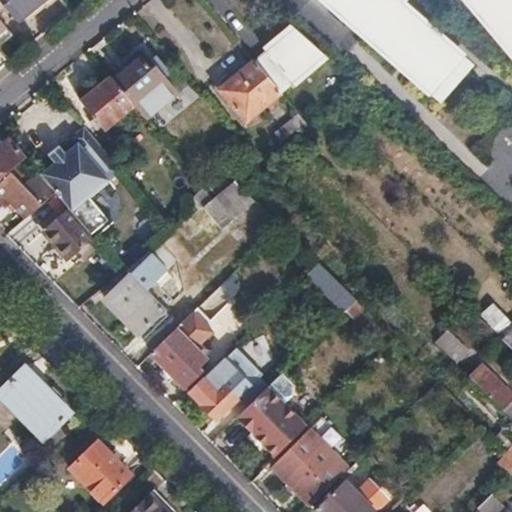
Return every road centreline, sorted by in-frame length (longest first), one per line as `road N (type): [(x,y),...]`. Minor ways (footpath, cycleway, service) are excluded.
road 1 (residential): [(0,256),(248,511)]
road 2 (residential): [(0,97),(117,0)]
